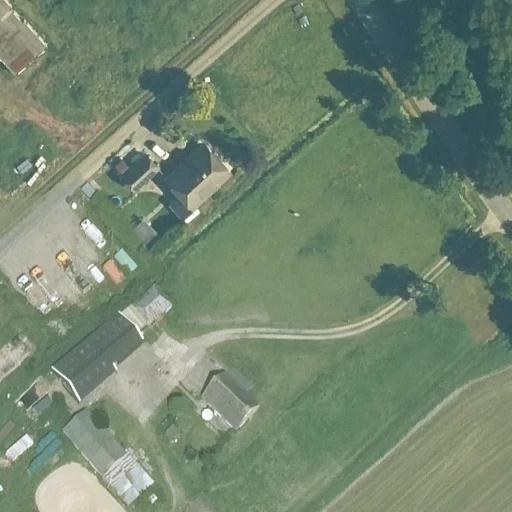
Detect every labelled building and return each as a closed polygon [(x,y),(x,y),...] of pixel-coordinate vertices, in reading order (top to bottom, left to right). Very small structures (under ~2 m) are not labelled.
[(0,0),(0,28),(27,60),(63,29),(38,0),(0,0)] [(204,142),(166,176),(192,206),(230,171),(204,142)] [(33,148),(21,157),(30,169),(42,160),(33,148)] [(147,153),(122,176),(134,189),(159,166),(147,153)] [(119,250),(137,266),(143,258),(126,243),(119,250)] [(115,252),(107,259),(124,281),(133,274),(115,252)] [(132,327),(153,309),(171,330),(185,318),(155,283),(120,313),(132,327)] [(0,298),(0,313),(10,308),(2,297),(0,298)] [(120,316),(54,374),(81,406),(118,374),(114,369),(143,343),(120,316)] [(0,351),(0,373),(14,365),(5,349),(0,351)] [(224,378),(203,400),(236,432),(257,410),(224,378)] [(43,417),(57,428),(72,410),(58,399),(43,417)] [(87,410),(62,432),(128,508),(153,486),(87,410)] [(17,455),(39,436),(31,427),(9,446),(17,455)]
